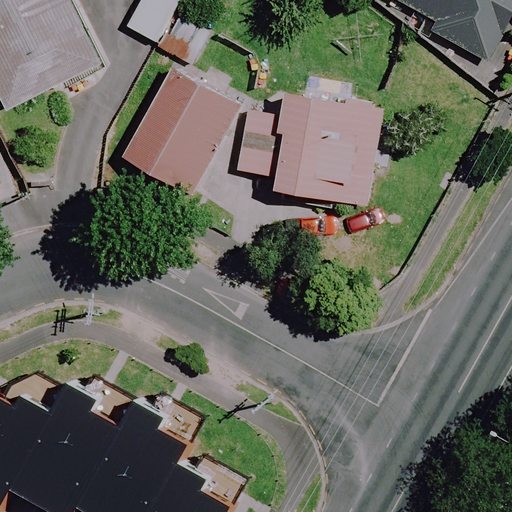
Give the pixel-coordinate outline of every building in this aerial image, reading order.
[(0,0),(0,52),(24,103),(119,58),(91,0),(0,0)] [(165,41),(187,0),(149,0),(136,25),(165,41)] [(511,22),(511,0),(389,0),(451,34),(443,49),(485,72),(511,22)] [(241,113),(173,74),(124,159),(193,198),(241,113)] [(367,208),(382,114),(256,94),(243,174),(275,179),(273,193),(367,208)] [(157,511),(10,436),(0,454),(0,511),(157,511)]
